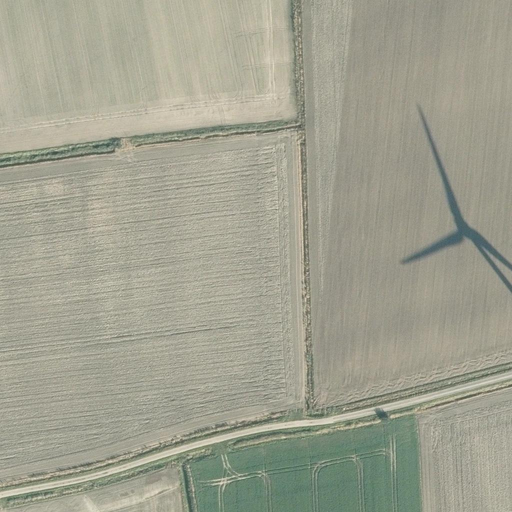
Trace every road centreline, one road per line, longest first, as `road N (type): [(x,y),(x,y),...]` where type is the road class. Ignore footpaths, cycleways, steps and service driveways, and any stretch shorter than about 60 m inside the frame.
road 1 (track): [(239,432),(333,420),(511,374)]
road 2 (unclassified): [(0,496),(239,432)]
